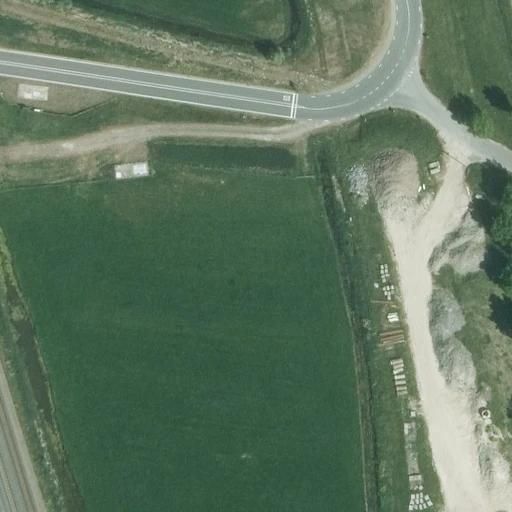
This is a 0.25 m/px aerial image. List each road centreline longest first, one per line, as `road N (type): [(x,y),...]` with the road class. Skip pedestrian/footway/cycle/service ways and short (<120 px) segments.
road 1 (tertiary): [(0,59),(319,110),(351,104),(388,79)]
road 2 (track): [(467,139),(422,264),(420,326)]
